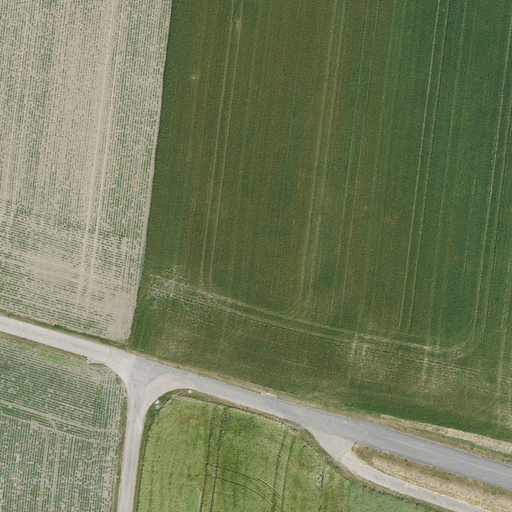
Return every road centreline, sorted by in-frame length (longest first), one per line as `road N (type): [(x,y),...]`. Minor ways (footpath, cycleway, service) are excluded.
road 1 (track): [(0,327),(511,480)]
road 2 (track): [(323,423),(345,460),(469,511)]
road 3 (track): [(127,511),(144,370)]
